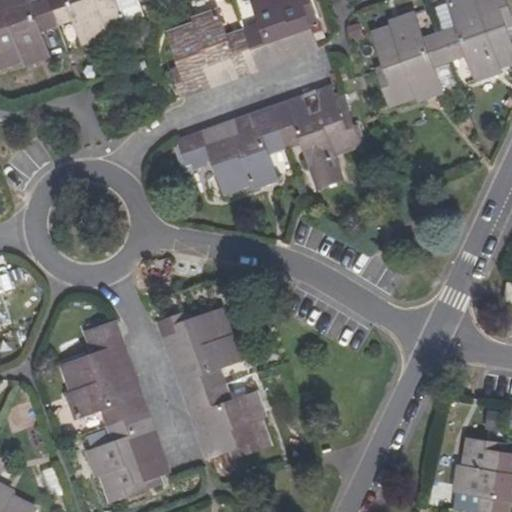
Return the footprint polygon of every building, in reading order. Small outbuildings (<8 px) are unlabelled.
[(0,0),(0,31),(53,13),(48,1),(31,7),(28,0),(0,0)] [(50,0),(48,1),(53,13),(90,0),(50,0)] [(90,0),(53,13),(57,26),(76,20),(85,45),(107,38),(105,33),(125,27),(114,0),(90,0)] [(256,0),(265,26),(247,32),(251,45),(255,43),(269,39),(282,34),(296,29),(310,25),(317,22),(309,0),(256,0)] [(459,0),(451,3),(460,30),(443,36),(447,48),(505,28),(511,25),(511,20),(504,0),(459,0)] [(40,32),(57,26),(53,13),(0,31),(0,69),(25,61),(27,66),(49,58),(40,32)] [(243,48),(251,45),(247,32),(228,39),(219,13),(197,20),(199,25),(172,34),(184,69),(188,67),(202,62),(215,58),(229,53),(243,48)] [(387,69),(447,48),(443,36),(424,43),(414,16),(393,23),(395,28),(376,34),(387,69)] [(305,56),(318,51),(310,25),(296,29),(305,56)] [(447,48),(451,61),(469,55),(478,81),(500,73),(499,69),(511,63),(511,47),(505,28),(447,48)] [(291,61),(305,56),(296,29),(282,34),(291,61)] [(278,65),(291,61),(282,34),(269,39),(278,65)] [(264,70),(278,65),(269,39),(255,43),(264,70)] [(251,45),(243,48),(252,74),(264,70),(255,43),(251,45)] [(238,79),(252,74),(243,48),(229,53),(238,79)] [(433,68),(451,61),(447,48),(387,69),(380,71),(392,106),(418,97),(420,101),(441,94),(433,68)] [(225,83),(238,79),(229,53),(215,58),(225,83)] [(211,88),(225,83),(215,58),(202,62),(211,88)] [(197,93),(211,88),(202,62),(188,67),(197,93)] [(185,98),(197,93),(188,67),(184,69),(175,72),(183,96),(185,98)] [(341,114),(331,89),(318,93),(327,119),(341,114)] [(313,124),(327,119),(318,93),(304,98),(313,124)] [(300,128),(313,124),(304,98),(291,103),(300,128)] [(286,133),(300,128),(291,103),(278,107),(286,133)] [(283,134),(286,133),(278,107),(264,112),(273,137),(283,134)] [(259,142),(273,137),(264,112),(251,116),(259,142)] [(286,133),(283,134),(287,147),(305,141),(315,167),(336,159),(334,155),(361,146),(349,112),(341,114),(327,119),(313,124),(300,128),(286,133)] [(247,147),(259,142),(251,116),(238,121),(247,147)] [(233,152),(247,147),(238,121),(224,126),(233,152)] [(220,156),(233,152),(224,126),(210,131),(220,156)] [(220,156),(210,131),(197,135),(207,161),(215,158),(220,156)] [(268,154),(287,147),(283,134),(273,137),(259,142),(247,147),(233,152),(220,156),(215,158),(227,192),(254,183),(256,187),(278,180),(268,154)] [(181,141),(189,165),(194,163),(196,168),(208,164),(207,161),(197,135),(181,141)] [(213,391),(226,386),(220,368),(245,359),(238,338),(233,339),(223,311),(190,324),(191,328),(196,342),(201,356),(206,369),(210,383),(213,391)] [(191,328),(190,324),(187,315),(161,325),(165,338),(191,328)] [(85,333),(90,349),(97,346),(123,337),(117,322),(85,333)] [(196,342),(191,328),(165,338),(170,351),(196,342)] [(102,360),(128,351),(123,337),(97,346),(100,355),(102,360)] [(201,356),(196,342),(170,351),(175,366),(201,356)] [(107,374),(132,365),(128,351),(102,360),(107,374)] [(104,408),(110,427),(123,422),(120,414),(116,401),(112,388),(107,374),(102,360),(100,355),(66,366),(76,394),(71,395),(79,417),(104,408)] [(206,369),(201,356),(175,366),(180,379),(206,369)] [(112,388),(137,379),(132,365),(107,374),(112,388)] [(210,383),(206,369),(180,379),(185,392),(210,383)] [(116,401),(142,392),(137,379),(112,388),(116,401)] [(185,392),(189,406),(215,397),(213,391),(210,383),(185,392)] [(258,395),(232,404),(226,386),(213,391),(215,397),(220,410),(224,422),(229,436),(234,450),(237,457),(270,445),(261,419),(266,417),(258,395)] [(120,414),(147,405),(142,392),(116,401),(120,414)] [(220,410),(215,397),(189,406),(194,419),(220,410)] [(125,428),(151,419),(147,405),(120,414),(123,422),(125,428)] [(224,422),(220,410),(194,419),(199,432),(224,422)] [(488,430),(509,432),(510,412),(489,411),(488,430)] [(130,442),(156,432),(151,419),(125,428),(130,442)] [(125,428),(123,422),(110,427),(117,444),(92,453),(99,475),(103,473),(113,500),(146,488),(148,492),(163,486),(160,475),(144,480),(139,468),(135,454),(130,442),(125,428)] [(229,436),(224,422),(199,432),(203,445),(229,436)] [(135,454),(161,445),(156,432),(130,442),(135,454)] [(234,450),(229,436),(203,445),(208,459),(234,450)] [(493,511),(503,454),(504,446),(468,439),(464,469),(459,468),(453,504),(480,508),(479,511),(493,511)] [(135,454),(139,468),(166,458),(161,445),(135,454)] [(511,455),(503,454),(493,511),(507,511),(510,500),(511,500),(511,455)] [(144,480),(160,475),(170,472),(166,458),(139,468),(144,480)] [(56,467),(44,472),(54,497),(65,492),(56,467)] [(0,511),(35,511),(37,509),(11,497),(13,492),(0,485),(0,511)]
